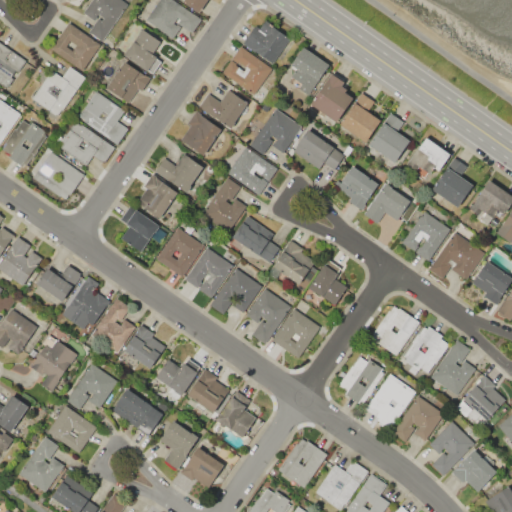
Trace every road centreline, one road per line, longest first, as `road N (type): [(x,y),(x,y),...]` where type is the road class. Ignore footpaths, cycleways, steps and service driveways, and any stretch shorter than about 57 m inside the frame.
road 1 (residential): [(0,188),(314,407),(445,511)]
road 2 (residential): [(74,239),(237,0)]
road 3 (secondary): [(295,0),(511,152)]
road 4 (residential): [(173,501),(103,474),(99,460),(110,444),(124,445),(173,501)]
road 5 (residential): [(346,238),(276,213),(298,181),(346,238)]
road 6 (residential): [(387,267),(300,397)]
road 7 (residential): [(346,238),(464,320)]
road 8 (residential): [(464,320),(511,373),(464,320)]
road 9 (residential): [(300,397),(223,511)]
